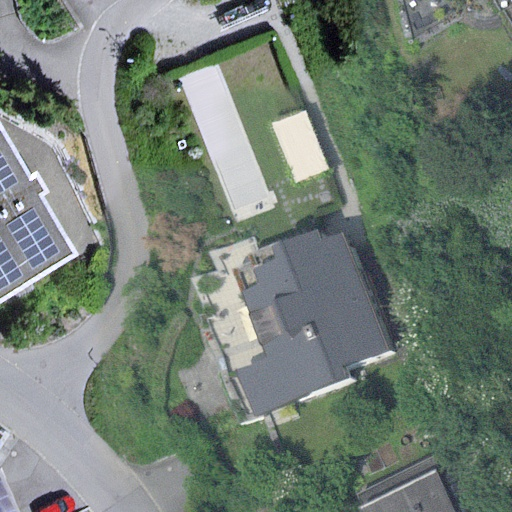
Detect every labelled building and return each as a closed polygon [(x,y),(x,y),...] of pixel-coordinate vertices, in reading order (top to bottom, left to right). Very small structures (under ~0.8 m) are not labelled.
[(312,117),(278,131),(302,189),(336,176),(312,117)] [(0,125),(0,302),(78,255),(43,197),(51,192),(38,172),(31,176),(0,125)] [(256,378),(273,422),(387,378),(383,369),(408,360),(362,242),(346,248),(342,237),(295,255),(300,268),(274,279),(279,293),(260,300),(285,367),(256,378)] [(470,511),(444,463),(371,502),(376,511),(470,511)] [(0,511),(21,511),(0,469),(0,511)]
